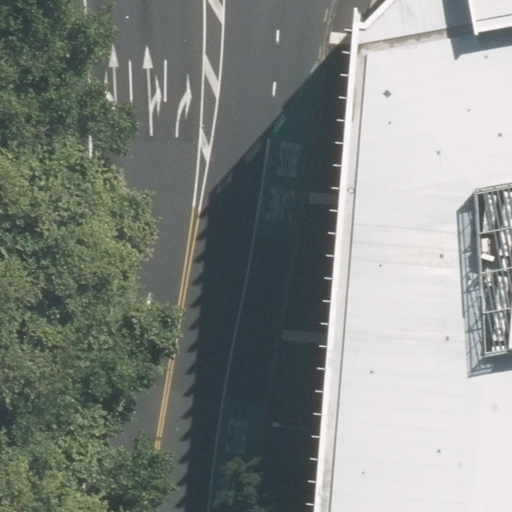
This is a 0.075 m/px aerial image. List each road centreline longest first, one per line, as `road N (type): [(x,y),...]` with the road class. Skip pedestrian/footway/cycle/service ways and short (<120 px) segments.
road 1 (secondary): [(144,511),(188,190)]
road 2 (residential): [(0,165),(188,190)]
